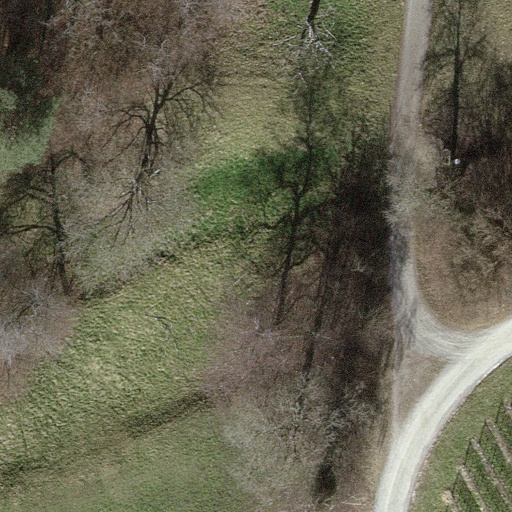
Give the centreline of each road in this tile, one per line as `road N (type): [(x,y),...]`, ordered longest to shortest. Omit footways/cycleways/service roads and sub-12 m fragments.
road 1 (track): [(435,366),(400,280),(423,0)]
road 2 (track): [(435,366),(393,489),(393,511)]
